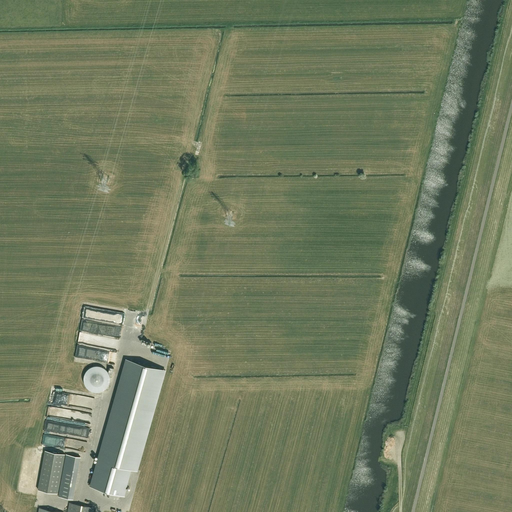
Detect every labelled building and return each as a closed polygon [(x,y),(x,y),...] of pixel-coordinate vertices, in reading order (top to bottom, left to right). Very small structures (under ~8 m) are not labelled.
[(79,332),(78,342),(103,346),(105,335),(79,332)] [(84,352),(87,353),(87,348),(84,348),(84,346),(76,345),(75,355),(83,356),(84,352)] [(167,370),(129,359),(91,485),(124,495),(132,469),(137,471),(167,370)] [(85,391),(107,389),(106,378),(93,379),(93,378),(89,378),(88,374),(83,374),(85,391)] [(57,415),(77,418),(78,410),(58,407),(57,415)] [(55,429),(65,431),(65,428),(67,428),(68,423),(56,421),(55,429)] [(56,438),(55,444),(60,445),(69,447),(70,440),(56,438)] [(65,454),(45,450),(38,489),(57,493),(65,454)] [(73,499),(81,457),(66,454),(58,497),(73,499)] [(93,511),(94,508),(69,503),(67,511),(59,511),(39,508),(38,511),(93,511)]
